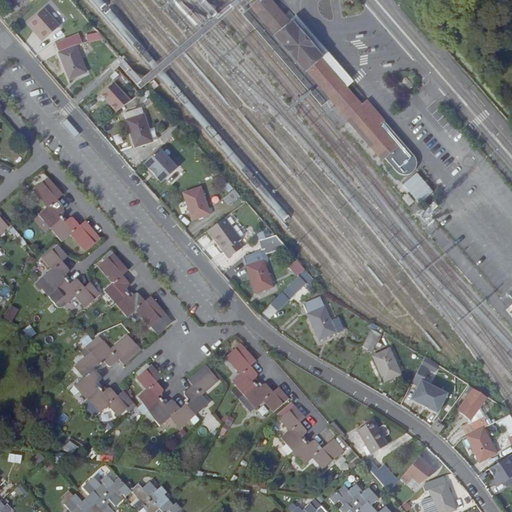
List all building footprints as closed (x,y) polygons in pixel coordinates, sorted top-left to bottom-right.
[(31,2),(29,0),(12,0),(16,8),(31,2)] [(348,91),(354,86),(353,85),(330,57),(323,63),(307,45),(300,37),(296,32),(290,25),(268,0),(260,0),(249,10),(279,46),(288,56),(291,59),(307,77),(328,103),(346,123),(384,165),(386,163),(393,170),(398,175),(401,178),(406,180),(410,179),(416,173),(417,170),(417,166),(416,161),(412,156),(367,103),(362,107),(348,91)] [(242,16),(321,109),(328,103),(307,77),(291,59),(288,56),(279,46),(249,10),(242,16)] [(39,35),(37,37),(43,43),(60,28),(45,11),(30,24),(36,31),(39,35)] [(307,31),(297,20),(290,25),(296,32),(300,37),(307,45),(323,63),(330,57),(307,31)] [(86,35),(88,43),(103,40),(101,32),(86,35)] [(55,45),(68,82),(86,75),(77,51),(85,48),(80,36),(55,45)] [(130,99),(116,82),(102,93),(117,110),(130,99)] [(136,149),(152,144),(148,132),(140,109),(124,115),(136,149)] [(174,127),(160,139),(167,146),(181,134),(174,127)] [(154,131),(148,132),(152,144),(157,142),(154,131)] [(178,169),(160,149),(146,162),(151,168),(151,169),(157,176),(157,175),(163,182),(178,169)] [(46,194),(51,189),(38,174),(22,187),(36,203),(29,209),(34,215),(37,214),(49,228),(46,230),(51,237),(59,230),(73,246),(88,233),(75,216),(69,221),(61,211),(57,214),(51,207),(55,203),(46,194)] [(403,198),(410,206),(415,201),(408,193),(403,198)] [(208,221),(199,195),(181,201),(191,228),(208,221)] [(219,206),(225,212),(236,203),(230,196),(219,206)] [(240,245),(224,225),(207,239),(216,249),(217,248),(228,262),(240,251),(237,247),(240,245)] [(264,242),(261,236),(251,240),(253,247),(264,242)] [(52,256),(58,251),(48,239),(33,252),(42,264),(26,278),(32,284),(34,282),(40,289),(49,299),(50,301),(52,301),(54,301),(55,301),(56,301),(66,292),(76,303),(91,291),(81,279),(75,284),(67,274),(62,278),(58,273),(60,272),(57,269),(60,265),(52,256)] [(261,258),(278,252),(269,240),(264,242),(253,247),(256,254),(258,259),(261,258)] [(113,272),(119,267),(105,251),(89,264),(104,281),(95,288),(100,294),(103,291),(115,305),(112,307),(118,314),(125,306),(140,323),(156,310),(141,293),(135,298),(128,289),(123,293),(117,286),(121,281),(113,272)] [(258,259),(256,254),(235,261),(250,301),(269,294),(258,265),(263,263),(261,258),(258,259)] [(297,274),(289,264),(282,272),(291,281),(297,274)] [(340,332),(335,321),(328,324),(318,300),(302,308),(317,342),(340,332)] [(286,321),(296,308),(291,304),(281,317),(286,321)] [(11,305),(4,317),(12,321),(19,309),(11,305)] [(30,338),(37,333),(30,325),(23,330),(30,338)] [(370,354),(378,337),(369,331),(360,349),(370,354)] [(114,361),(129,347),(117,332),(101,347),(93,338),(65,362),(76,373),(65,383),(71,389),(73,385),(87,401),(84,402),(90,409),(99,400),(108,412),(123,399),(113,388),(109,393),(100,383),(94,388),(86,381),(94,375),(84,365),(94,357),(99,363),(109,355),(114,361)] [(240,362),(246,357),(232,341),(217,354),(231,369),(223,377),(229,383),(231,381),(241,394),(239,396),(246,404),(253,398),(264,409),(279,396),(269,384),(263,389),(255,378),(251,382),(244,375),(248,370),(240,362)] [(400,377),(388,350),(372,358),(383,383),(400,377)] [(191,394),(207,381),(194,366),(178,380),(183,385),(174,394),(178,399),(170,407),(161,397),(158,401),(151,394),(156,390),(147,380),(152,375),(142,365),(127,378),(138,388),(128,395),(133,401),(136,400),(147,413),(143,416),(150,423),(160,414),(170,427),(198,403),(191,394)] [(424,369),(417,365),(407,384),(414,387),(407,401),(431,414),(441,396),(416,383),(424,369)] [(484,392),(471,384),(456,408),(469,416),(484,392)] [(302,454),(312,465),(340,441),(330,430),(312,445),(303,434),(298,438),(293,433),(297,428),(290,420),(296,416),(285,404),(270,417),(281,429),(273,436),(278,441),(281,440),(291,452),(289,455),(294,461),(302,454)] [(482,422),(478,413),(457,423),(473,457),(489,450),(478,425),(482,422)] [(370,415),(354,424),(362,438),(366,446),(367,448),(383,440),(370,415)] [(437,421),(433,428),(441,433),(445,426),(437,421)] [(511,424),(499,433),(507,444),(511,440),(511,424)] [(357,441),(361,448),(366,446),(362,438),(357,441)] [(72,454),(78,447),(70,441),(65,448),(72,454)] [(412,452),(395,471),(400,476),(406,471),(412,478),(430,468),(412,452)] [(508,467),(497,452),(480,464),(492,480),(495,477),(508,467)] [(366,465),(382,483),(393,473),(376,455),(366,465)] [(508,467),(495,477),(498,482),(511,472),(508,467)] [(420,487),(423,494),(412,498),(417,511),(426,511),(430,511),(449,503),(435,472),(414,481),(417,488),(420,487)] [(115,491),(119,495),(123,491),(111,478),(106,481),(100,473),(95,478),(97,480),(94,483),(88,476),(77,487),(82,492),(78,495),(75,497),(70,492),(59,503),(66,510),(63,511),(61,511),(60,511),(59,511),(106,511),(108,510),(101,503),(105,499),(109,505),(116,499),(112,494),(115,491)] [(171,511),(176,507),(171,502),(167,504),(162,499),(157,493),(160,490),(155,485),(149,491),(146,489),(148,486),(144,481),(137,488),(132,483),(124,490),(132,499),(128,504),(133,510),(139,505),(142,509),(139,511),(171,511)] [(378,511),(374,506),(368,511),(365,508),(362,505),(367,500),(358,489),(350,497),(347,493),(350,491),(345,487),(339,493),(334,486),(321,499),(326,505),(330,502),(333,506),(330,509),(332,511),(337,511),(341,509),(343,511),(378,511)] [(319,511),(314,506),(309,510),(303,503),(298,507),(300,510),(298,511),(294,511),(289,507),(285,511),(319,511)]
